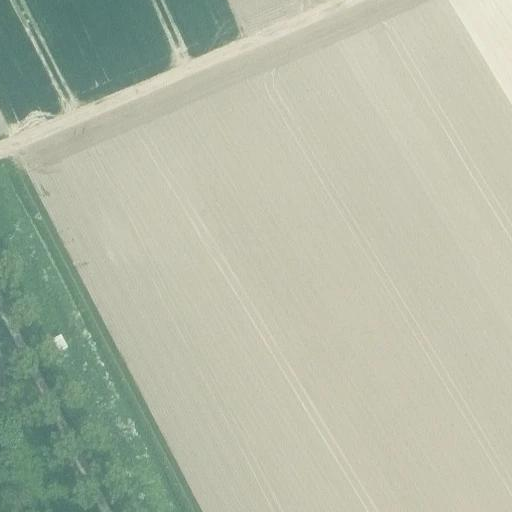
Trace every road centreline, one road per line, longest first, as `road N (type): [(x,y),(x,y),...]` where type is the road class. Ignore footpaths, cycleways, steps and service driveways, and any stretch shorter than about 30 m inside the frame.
road 1 (track): [(0,136),(334,0)]
road 2 (unclassified): [(89,511),(0,337)]
